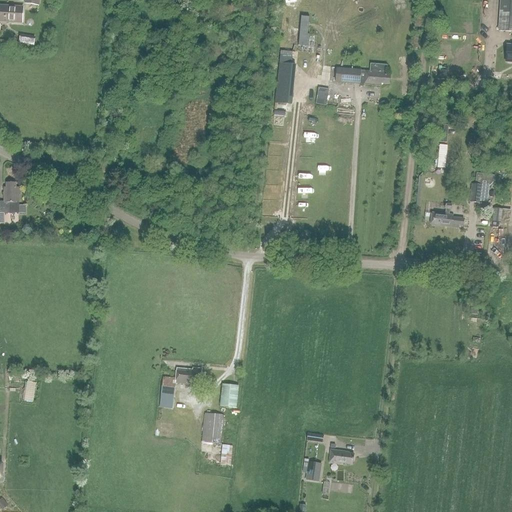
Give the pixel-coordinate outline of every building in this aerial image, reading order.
[(511,0),(499,0),(498,31),(511,32),(511,0)] [(0,22),(22,24),(23,7),(0,5),(0,22)] [(295,10),(291,38),(300,39),(301,28),(300,28),(302,11),(295,10)] [(33,44),(34,34),(18,34),(18,44),(33,44)] [(335,82),(338,82),(360,84),(380,86),(380,84),(389,85),(390,76),(386,75),(386,65),(370,64),(369,71),(338,69),(329,69),(328,80),(335,81),(335,82)] [(318,88),(317,92),(315,104),(326,106),(328,89),(318,88)] [(493,183),(494,175),(476,173),(475,184),(471,183),(469,202),(479,203),(479,202),(487,203),(489,186),(493,183)] [(0,213),(19,214),(19,195),(20,195),(20,188),(15,188),(15,183),(6,183),(6,188),(4,188),(4,202),(0,201),(0,213)] [(462,227),(463,219),(453,218),(454,216),(449,215),(449,210),(450,210),(451,205),(445,204),(445,209),(446,209),(445,215),(432,213),(430,226),(459,229),(459,226),(462,227)] [(503,209),(493,208),(491,222),(502,223),(503,209)] [(191,385),(191,386),(190,390),(199,391),(200,383),(204,383),(204,374),(201,373),(201,369),(192,368),(192,370),(176,369),(175,384),(191,385)] [(172,409),(175,378),(162,377),(159,408),(172,409)] [(238,386),(222,384),(220,406),(236,408),(238,386)] [(72,398),(75,394),(66,388),(64,392),(72,398)] [(221,436),(223,421),(223,415),(204,413),(201,441),(220,443),(221,436)] [(323,435),(307,433),(306,441),(322,443),(323,435)] [(232,446),(222,445),(220,465),(230,466),(232,446)] [(352,465),(353,454),(349,454),(349,453),(330,450),(329,463),(342,465),(343,463),(352,465)] [(319,482),(321,464),(308,462),(309,459),(304,459),(302,473),(306,473),(305,480),(319,482)] [(2,498),(0,499),(0,507),(2,510),(8,505),(2,498)]
